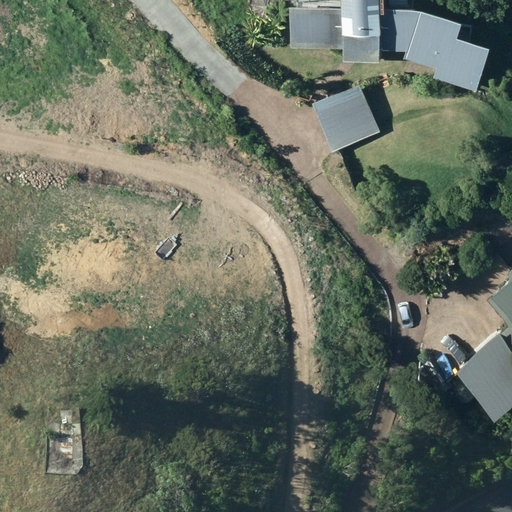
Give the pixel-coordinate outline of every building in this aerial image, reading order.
[(287,0),(287,31),(339,32),(339,39),(376,39),(376,35),(404,35),(401,47),(434,54),(432,68),(474,77),(485,23),(453,16),(456,0),(287,0)] [(378,120),(357,69),(311,89),(332,140),(378,120)] [(511,274),(494,290),(511,312),(511,274)] [(457,366),(497,413),(511,400),(511,339),(502,328),(457,366)] [(50,450),(46,476),(80,480),(83,454),(50,450)]
